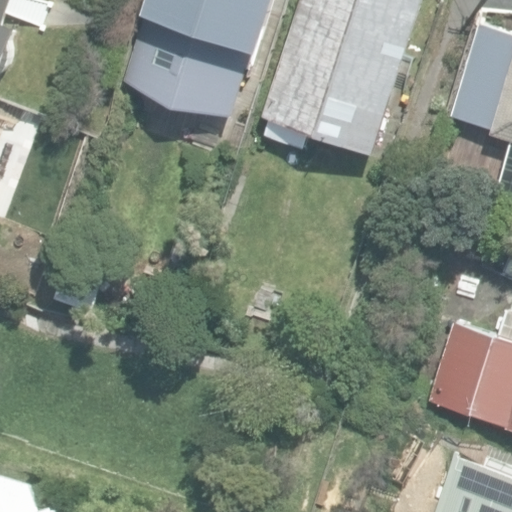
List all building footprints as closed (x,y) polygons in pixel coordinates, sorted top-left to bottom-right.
[(0,0),(0,92),(1,93),(27,26),(11,20),(18,0),(0,0)] [(136,83),(227,112),(235,86),(247,90),(251,78),(259,81),(284,0),(154,0),(141,42),(148,45),(136,83)] [(314,131),(379,153),(431,0),(303,0),(264,115),(274,118),(269,133),(308,147),(314,131)] [(511,62),(491,129),(511,135),(511,62)] [(458,90),(480,97),(487,74),(465,67),(458,90)] [(431,400),(511,425),(511,308),(504,332),(457,317),(431,400)] [(482,462),(459,454),(441,511),(511,511),(511,461),(486,453),(482,462)] [(0,511),(69,511),(68,506),(49,511),(40,511),(33,485),(1,474),(0,474),(0,511)]
